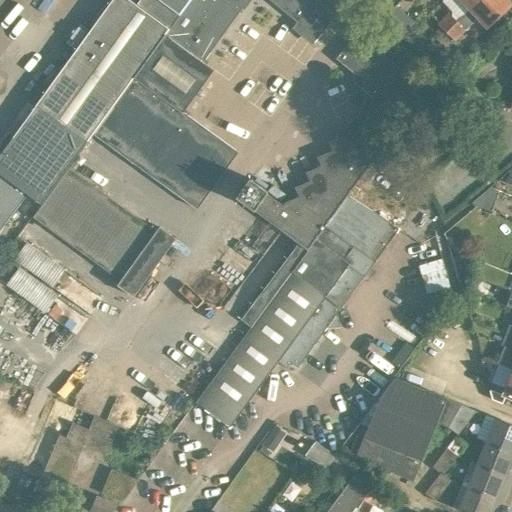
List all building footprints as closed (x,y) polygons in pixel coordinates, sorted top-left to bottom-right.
[(113,0),(35,108),(86,144),(93,135),(169,30),(135,5),(128,0),(113,0)] [(239,154),(183,113),(214,71),(204,63),(241,10),(244,11),(251,0),(267,0),(297,23),(291,30),(312,46),(336,17),(315,0),(190,0),(179,16),(169,30),(93,135),(197,210),(239,154)] [(138,0),(135,5),(169,30),(179,16),(190,0),(138,0)] [(474,41),(476,42),(480,47),(482,49),(502,31),(511,22),(511,12),(510,10),(511,7),(511,4),(508,0),(481,0),(469,12),(457,23),(445,34),(454,43),(473,23),(476,20),(486,30),(474,41)] [(458,0),(469,12),(481,0),(458,0)] [(414,22),(396,7),(388,16),(407,31),(414,22)] [(436,25),(444,33),(457,23),(448,14),(436,25)] [(388,16),(382,24),(400,38),(407,31),(388,16)] [(282,232),(298,244),(307,251),(316,240),(349,195),(425,89),(357,34),(336,60),(361,80),(356,86),(374,99),(347,134),(328,143),(332,152),(317,158),(321,167),(305,174),(309,182),(294,189),(298,197),(283,204),(284,206),(267,194),(268,193),(249,179),(235,199),(254,212),(268,222),(282,232)] [(480,47),(476,42),(468,50),(473,55),(480,47)] [(0,233),(40,180),(6,155),(0,163),(0,233)] [(68,169),(32,219),(120,282),(116,287),(133,298),(175,240),(159,228),(156,232),(68,169)] [(498,193),(489,190),(471,205),(491,213),(498,193)] [(262,314),(251,328),(245,337),(220,370),(196,403),(230,428),(278,363),(286,370),(291,364),(297,369),(327,328),(329,329),(339,328),(337,319),(335,317),(398,230),(349,195),(316,240),(307,251),(262,314)] [(255,308),(243,322),(251,328),(262,314),(255,308)] [(511,369),(511,336),(506,334),(501,348),(509,351),(504,366),(511,369)] [(406,359),(398,353),(390,363),(398,369),(406,359)] [(511,399),(511,369),(504,366),(503,367),(511,370),(501,395),(490,390),(491,395),(493,400),(503,404),(504,400),(506,400),(507,398),(511,399)] [(446,400),(393,380),(377,400),(354,459),(412,482),(436,422),(437,423),(446,400)] [(446,400),(437,423),(448,427),(461,406),(446,400)] [(448,427),(458,435),(476,412),(461,406),(448,427)] [(107,455),(118,427),(94,417),(89,430),(73,424),(67,437),(84,446),(107,455)] [(511,426),(494,419),(494,420),(485,442),(511,453),(511,426)] [(84,446),(67,437),(60,434),(45,469),(70,479),(84,446)] [(273,453),(280,443),(268,435),(262,445),(273,453)] [(466,447),(456,439),(449,447),(459,456),(466,447)] [(312,445),(304,457),(325,469),(335,456),(314,442),(313,443),(312,445)] [(505,478),(511,460),(511,453),(485,442),(475,466),(505,478)] [(443,475),(459,456),(449,447),(433,467),(442,474),(443,475)] [(466,487),(496,501),(505,478),(475,466),(470,464),(465,475),(470,477),(466,487)] [(31,503),(52,511),(56,511),(70,479),(45,469),(31,503)] [(122,503),(138,481),(111,470),(101,494),(122,503)] [(426,493),(436,502),(452,482),(443,475),(442,474),(426,493)] [(355,511),(357,510),(370,490),(353,477),(326,511),(355,511)] [(457,511),(460,511),(491,511),(496,501),(466,487),(457,511)] [(113,511),(116,505),(97,497),(90,511),(113,511)]
